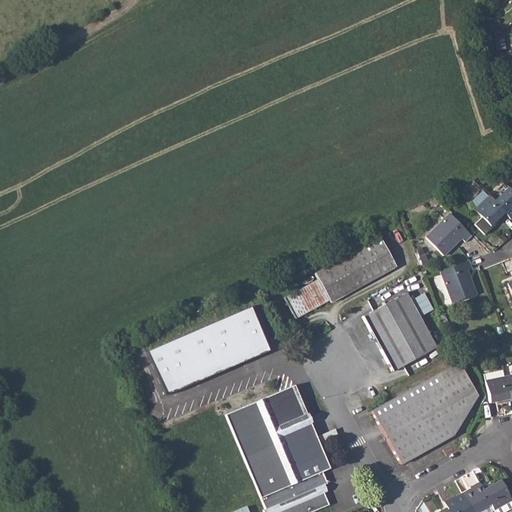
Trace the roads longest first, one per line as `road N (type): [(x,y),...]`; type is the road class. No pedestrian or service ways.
road 1 (residential): [(391,503),(337,404),(335,361)]
road 2 (track): [(511,134),(494,92),(477,0)]
road 3 (residential): [(497,440),(391,503)]
